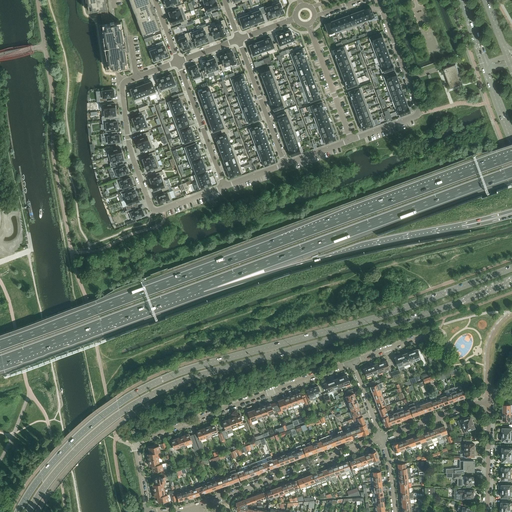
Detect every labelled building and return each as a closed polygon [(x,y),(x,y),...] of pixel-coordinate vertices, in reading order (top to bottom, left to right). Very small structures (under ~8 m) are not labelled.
[(85,0),(86,1),(87,1),(88,4),(87,4),(88,4),(89,12),(98,10),(98,11),(100,11),(103,25),(116,23),(109,16),(105,16),(105,13),(108,13),(107,9),(108,9),(108,8),(106,0),(85,0)] [(149,0),(129,0),(134,13),(135,13),(137,20),(137,21),(143,38),(161,31),(155,15),(154,15),(154,14),(153,15),(151,7),(152,7),(152,6),(149,0)] [(279,1),(272,4),(277,16),(278,15),(278,16),(281,15),(281,14),(284,13),(283,9),(282,7),(279,1)] [(216,2),(204,6),(206,12),(205,13),(206,16),(212,14),(211,11),(218,8),(216,2)] [(273,6),(266,8),(270,18),(272,17),(273,18),(276,17),(276,16),(277,16),(272,4),(273,6)] [(169,14),(170,18),(171,18),(171,19),(185,14),(181,5),(175,7),(176,10),(173,11),(169,13),(169,14)] [(364,9),(369,22),(375,20),(375,21),(378,19),(376,14),(373,15),(370,7),(367,8),(367,9),(365,10),(364,9)] [(259,8),(252,11),(257,23),(258,22),(258,23),(262,22),(261,21),(264,20),(259,8)] [(369,22),(364,9),(361,10),(362,11),(359,12),(359,11),(363,24),(364,24),(363,23),(368,21),(369,22)] [(252,11),(246,13),(250,25),(251,25),(252,26),(255,25),(254,24),(257,23),(252,11)] [(356,12),(356,13),(354,14),(353,13),(358,26),(363,24),(359,11),(356,12)] [(246,13),(238,16),(243,28),(246,27),(246,28),(249,27),(249,26),(250,25),(246,13)] [(350,14),(350,15),(348,16),(352,28),(358,26),(353,13),(350,14)] [(185,14),(171,19),(173,25),(180,22),(181,25),(188,22),(185,14)] [(345,17),(345,16),(342,17),(346,30),(352,28),(348,16),(345,17)] [(341,17),(342,18),(339,19),(339,18),(336,19),(341,32),(346,30),(342,17),(341,17)] [(336,19),(336,20),(334,21),(333,20),(330,21),(334,32),(340,30),(341,32),(336,19)] [(222,23),(216,25),(220,37),(226,35),(223,27),(226,26),(224,20),(221,21),(222,23)] [(330,21),(331,22),(328,23),(328,22),(325,23),(329,34),(334,32),(330,21)] [(103,25),(99,25),(106,70),(128,67),(127,61),(128,61),(127,61),(126,52),(128,51),(127,46),(127,45),(126,43),(127,43),(127,42),(126,42),(125,37),(124,37),(122,28),(123,28),(123,27),(122,27),(121,22),(116,23),(103,25)] [(209,25),(206,26),(209,33),(212,32),(213,35),(214,39),(216,38),(216,39),(219,38),(219,37),(220,37),(216,25),(210,27),(209,25)] [(204,28),(198,30),(202,43),(203,43),(204,43),(207,42),(207,41),(208,41),(207,37),(206,34),(209,33),(206,26),(203,27),(204,28)] [(192,32),(189,33),(191,39),(194,38),(195,42),(197,45),(198,45),(202,44),(202,43),(198,30),(192,33),(192,32)] [(284,33),(283,33),(287,44),(294,41),(293,37),(292,34),(290,31),(288,32),(287,31),(284,32),(284,33)] [(185,35),(178,38),(183,50),(184,50),(184,51),(188,50),(187,49),(190,48),(188,44),(189,44),(187,41),(187,40),(190,39),(188,33),(185,34),(185,35)] [(279,35),(276,36),(280,47),(287,44),(283,33),(282,34),(282,33),(278,34),(279,35)] [(383,38),(381,33),(369,37),(371,43),(383,38)] [(265,40),(263,40),(267,51),(274,49),(275,51),(278,50),(276,43),(273,44),(270,38),(268,39),(267,38),(264,39),(265,40)] [(385,43),(384,43),(382,39),(383,39),(383,38),(371,43),(373,48),(385,43)] [(258,43),(256,43),(261,54),(267,51),(263,40),(261,41),(261,40),(257,42),(258,43)] [(252,45),(249,46),(253,57),(261,54),(256,43),(255,43),(255,42),(252,44),(252,45)] [(386,49),(385,46),(386,46),(385,43),(373,48),(375,53),(386,49)] [(157,46),(156,46),(161,58),(162,58),(162,59),(166,58),(165,57),(168,56),(164,45),(157,47),(157,46)] [(156,46),(149,49),(154,61),(156,60),(157,61),(160,60),(160,59),(161,58),(156,46)] [(345,46),(332,51),(334,54),(335,56),(347,52),(345,46)] [(304,53),(303,49),(290,54),(292,60),(304,55),(304,54),(303,53),(304,53)] [(389,53),(388,50),(387,51),(386,49),(375,53),(376,58),(389,53)] [(232,52),(226,54),(231,67),(237,65),(240,64),(238,58),(235,59),(232,52)] [(349,57),(347,52),(335,56),(336,58),(335,59),(336,62),(349,57)] [(390,59),(388,54),(389,54),(389,53),(376,58),(378,63),(390,59)] [(223,63),(220,64),(223,71),(226,70),(225,68),(231,66),(231,67),(226,54),(225,54),(222,55),(222,56),(221,56),(222,60),(223,63)] [(304,55),(292,60),(294,65),(306,61),(307,60),(306,57),(305,58),(305,57),(304,55)] [(351,62),(349,57),(336,62),(338,65),(339,67),(338,67),(351,62)] [(210,60),(209,61),(213,72),(219,70),(220,72),(223,71),(220,64),(217,65),(216,62),(215,58),(213,59),(213,58),(210,59),(210,60)] [(392,64),(392,63),(392,64),(390,59),(378,63),(380,68),(392,64)] [(206,70),(203,71),(205,77),(208,76),(207,74),(213,72),(209,61),(208,61),(208,60),(204,61),(204,62),(203,63),(204,66),(205,70),(206,69),(206,70)] [(307,63),(306,61),(294,65),(296,71),(309,66),(308,63),(307,63)] [(353,68),(351,62),(338,67),(340,70),(341,72),(353,68)] [(395,69),(394,66),(393,66),(392,64),(380,68),(382,73),(395,69)] [(444,69),(443,69),(445,74),(449,84),(451,89),(451,88),(451,89),(463,84),(456,65),(456,64),(444,69)] [(190,67),(190,68),(194,80),(201,78),(201,79),(204,78),(202,72),(199,73),(199,72),(198,69),(196,65),(194,66),(193,65),(190,66),(190,67)] [(273,71),(271,65),(259,70),(261,75),(273,71)] [(309,66),(296,71),(298,76),(310,71),(309,69),(310,69),(309,66)] [(355,73),(353,68),(341,72),(342,74),(341,75),(342,78),(355,73)] [(275,76),(273,71),(261,75),(263,80),(275,76)] [(310,71),(298,76),(300,81),(313,76),(312,73),(311,74),(310,71)] [(397,77),(395,72),(383,76),(385,81),(397,77)] [(357,78),(355,73),(342,78),(344,81),(345,83),(357,78)] [(166,77),(164,77),(169,89),(176,86),(172,74),(169,75),(169,74),(165,76),(166,77)] [(241,74),(230,78),(233,86),(245,81),(244,79),(245,79),(244,76),(242,76),(241,74)] [(160,79),(157,80),(162,92),(169,89),(164,77),(163,77),(163,76),(160,78),(160,79)] [(277,81),(275,76),(263,80),(265,85),(277,81)] [(313,76),(300,81),(302,87),(314,82),(313,80),(314,79),(313,76)] [(398,82),(397,77),(385,81),(387,86),(398,82)] [(359,84),(357,78),(345,83),(346,85),(345,85),(346,89),(359,84)] [(245,81),(233,86),(235,91),(248,87),(247,83),(246,84),(245,81)] [(279,86),(277,81),(265,85),(267,90),(266,90),(266,91),(279,86)] [(146,84),(145,84),(149,96),(156,94),(152,82),(149,83),(149,82),(145,83),(146,84)] [(314,82),(302,87),(304,92),(317,87),(316,84),(315,84),(314,82)] [(400,87),(398,82),(387,86),(389,91),(400,87)] [(139,86),(138,87),(142,99),(142,98),(148,95),(149,97),(149,96),(145,84),(142,85),(142,84),(139,85),(139,86)] [(133,88),(131,89),(135,102),(142,99),(138,87),(137,87),(136,86),(133,88)] [(280,91),(279,86),(266,91),(267,93),(268,93),(269,95),(280,91)] [(248,87),(235,91),(235,92),(236,91),(238,96),(237,96),(237,97),(249,92),(248,90),(249,90),(248,87)] [(317,87),(304,92),(306,97),(318,93),(318,91),(317,91),(318,90),(317,87)] [(402,92),(400,87),(389,91),(391,96),(402,92)] [(201,98),(211,94),(209,88),(198,92),(199,96),(200,96),(201,98)] [(363,93),(361,88),(348,92),(349,96),(350,95),(350,96),(351,98),(363,93)] [(101,98),(100,98),(100,102),(107,101),(106,98),(107,98),(110,97),(114,97),(114,94),(115,94),(115,90),(114,91),(113,90),(100,91),(101,98)] [(282,96),(281,96),(279,92),(281,91),(280,91),(269,95),(270,97),(269,98),(270,101),(282,96)] [(249,92),(237,97),(239,102),(252,97),(251,94),(250,94),(249,92)] [(404,97),(402,92),(391,96),(392,101),(404,97)] [(202,100),(201,100),(202,104),(216,99),(216,98),(214,99),(212,93),(201,98),(202,100)] [(306,97),(308,103),(321,98),(320,95),(319,95),(319,94),(318,93),(306,97)] [(365,98),(363,93),(351,98),(351,99),(352,100),(351,100),(352,103),(365,98)] [(284,101),(282,96),(270,101),(271,101),(272,105),(284,101)] [(252,97),(239,102),(241,107),(253,103),(252,101),(253,100),(252,97)] [(407,102),(406,99),(405,99),(404,97),(392,101),(394,107),(407,102)] [(179,98),(167,102),(170,110),(182,105),(181,104),(182,104),(181,100),(180,101),(179,98)] [(367,104),(365,98),(352,103),(353,106),(354,106),(355,108),(354,108),(354,109),(367,104)] [(216,99),(202,104),(203,104),(205,109),(218,104),(216,99)] [(115,103),(107,104),(107,101),(100,102),(100,105),(101,105),(102,111),(115,109),(115,103)] [(286,106),(284,101),(272,105),(273,108),(272,108),(273,111),(286,106)] [(324,105),(322,102),(309,107),(312,112),(324,108),(323,106),(323,105),(324,105)] [(408,107),(406,102),(407,102),(394,107),(396,112),(408,107)] [(253,103),(241,107),(243,113),(256,108),(254,105),(253,103)] [(206,111),(205,112),(206,115),(219,110),(217,105),(218,105),(218,104),(205,109),(206,111)] [(369,109),(367,104),(354,109),(355,112),(356,111),(357,114),(369,109)] [(182,105),(170,110),(172,116),(185,112),(184,112),(184,109),(183,106),(182,106),(182,105)] [(411,112),(410,109),(409,109),(408,107),(396,112),(397,111),(399,116),(411,112)] [(256,108),(243,113),(245,118),(257,114),(256,111),(257,111),(256,108)] [(324,109),(324,108),(312,112),(314,111),(316,116),(313,117),(327,113),(325,110),(324,110),(324,109)] [(116,110),(115,109),(102,111),(103,117),(102,117),(102,120),(111,119),(109,120),(108,116),(109,116),(112,116),(116,116),(116,114),(117,114),(116,110),(115,110),(116,110)] [(290,116),(287,109),(276,113),(277,115),(275,116),(276,119),(277,119),(278,121),(290,116)] [(371,115),(369,109),(357,114),(358,116),(357,116),(358,119),(371,115)] [(219,110),(206,115),(207,115),(209,120),(208,121),(222,116),(222,115),(221,116),(219,110)] [(133,120),(132,120),(133,124),(134,124),(135,125),(146,120),(144,115),(146,114),(145,111),(138,113),(140,116),(139,116),(136,117),(132,119),(133,120)] [(185,112),(172,116),(175,123),(187,119),(187,118),(187,117),(186,114),(185,114),(185,112)] [(328,116),(327,113),(313,117),(315,123),(328,118),(327,118),(327,116),(328,116)] [(257,114),(245,118),(247,124),(260,119),(258,115),(258,116),(257,114)] [(373,120),(371,115),(358,119),(359,122),(360,122),(360,123),(361,124),(373,120)] [(222,116),(208,121),(209,124),(210,124),(211,126),(224,121),(222,116)] [(292,121),(290,116),(278,121),(279,123),(278,123),(279,126),(292,121)] [(330,121),(328,118),(315,123),(317,128),(330,124),(329,121),(330,121)] [(117,122),(111,122),(111,119),(102,120),(102,121),(103,121),(104,130),(118,129),(118,128),(119,128),(119,124),(117,124),(117,122)] [(187,119),(175,123),(177,130),(190,126),(190,125),(189,125),(189,123),(190,123),(188,120),(187,120),(187,119)] [(135,126),(134,126),(135,129),(136,129),(137,130),(140,129),(144,128),(145,131),(151,128),(150,125),(148,126),(146,120),(135,125),(135,126)] [(373,126),(371,121),(373,120),(361,124),(361,126),(362,127),(361,127),(362,130),(373,126)] [(212,128),(211,129),(212,132),(221,129),(222,132),(228,130),(227,127),(226,127),(224,121),(211,126),(212,128)] [(294,126),(292,121),(279,126),(280,126),(282,131),(294,126)] [(257,126),(249,129),(251,135),(263,130),(262,128),(263,128),(262,124),(260,125),(260,124),(256,125),(257,126)] [(330,126),(330,124),(317,128),(318,128),(319,128),(320,133),(319,133),(332,129),(331,126),(330,126)] [(190,126),(177,130),(180,137),(192,132),(192,131),(193,131),(191,128),(190,128),(190,126)] [(295,132),(294,126),(282,131),(284,136),(283,136),(295,132)] [(334,132),(332,129),(319,133),(321,139),(334,134),(333,133),(333,132),(334,132)] [(223,135),(215,138),(216,142),(217,141),(218,144),(230,139),(228,133),(229,133),(228,130),(222,132),(223,135)] [(263,130),(251,135),(253,140),(266,135),(265,132),(264,132),(263,130)] [(115,135),(112,136),(112,132),(104,134),(104,137),(105,137),(106,144),(120,142),(119,141),(121,141),(120,137),(119,137),(119,135),(115,135)] [(144,137),(136,140),(138,145),(151,141),(149,135),(150,135),(149,132),(142,134),(144,137)] [(192,132),(180,137),(183,144),(195,140),(194,137),(195,137),(193,133),(192,134),(192,132)] [(297,137),(295,132),(283,136),(284,139),(285,139),(286,141),(297,137)] [(334,136),(334,134),(321,139),(323,144),(336,140),(335,136),(334,137),(334,136)] [(266,135),(253,140),(255,145),(268,140),(267,141),(266,139),(267,138),(266,135)] [(299,142),(297,137),(286,141),(286,143),(287,146),(299,142)] [(219,146),(218,146),(219,150),(233,145),(232,144),(230,145),(228,140),(231,139),(230,139),(218,144),(219,146)] [(268,140),(255,145),(257,151),(269,146),(268,144),(269,144),(268,140)] [(139,146),(138,147),(140,150),(141,151),(144,150),(145,150),(148,149),(149,152),(155,149),(154,146),(153,147),(151,141),(138,145),(139,146)] [(299,142),(287,146),(287,147),(288,146),(289,151),(301,147),(299,147),(297,143),(299,142)] [(196,143),(184,148),(186,155),(199,150),(198,149),(199,149),(198,145),(197,146),(196,143)] [(233,145),(219,150),(220,150),(222,155),(235,150),(233,145)] [(269,146),(257,151),(259,156),(272,151),(270,148),(269,146)] [(121,148),(113,150),(112,147),(106,148),(107,152),(107,151),(109,157),(122,154),(121,148)] [(303,152),(301,147),(289,151),(290,153),(289,154),(290,157),(303,152)] [(199,150),(186,155),(189,162),(201,157),(200,155),(201,154),(200,151),(199,151),(199,150)] [(223,157),(222,158),(223,161),(237,156),(235,150),(222,155),(223,157)] [(272,151),(259,156),(261,161),(273,157),(272,155),(273,154),(272,151)] [(143,161),(142,161),(144,165),(145,164),(145,165),(158,161),(155,155),(156,155),(155,152),(149,154),(150,157),(149,157),(146,158),(143,159),(143,161)] [(122,154),(109,157),(111,163),(110,163),(111,167),(117,165),(116,162),(117,162),(120,161),(124,160),(123,158),(124,158),(123,155),(122,155),(122,154)] [(237,156),(223,161),(224,161),(226,166),(225,166),(225,167),(239,162),(237,156)] [(201,157),(189,162),(192,168),(204,164),(203,163),(204,162),(203,159),(202,160),(201,157)] [(273,157),(261,161),(261,162),(262,161),(264,167),(276,162),(274,159),(273,157)] [(145,166),(144,167),(146,170),(147,170),(147,171),(151,170),(154,169),(155,172),(162,169),(161,166),(160,166),(158,161),(145,165),(145,166)] [(239,162),(225,167),(226,170),(227,170),(228,172),(241,167),(239,162)] [(204,164),(192,168),(192,169),(193,168),(195,175),(194,175),(206,171),(206,170),(205,168),(206,168),(205,165),(204,165),(204,164)] [(119,165),(111,168),(112,171),(113,171),(116,177),(128,173),(128,172),(129,172),(128,168),(127,169),(126,166),(122,167),(120,168),(119,165)] [(229,174),(228,174),(229,178),(243,173),(241,167),(228,172),(229,174)] [(150,180),(150,181),(151,184),(152,184),(152,185),(165,180),(164,180),(162,175),(163,174),(162,171),(156,173),(157,176),(157,177),(157,176),(154,178),(150,179),(150,180)] [(206,171),(194,175),(197,182),(209,178),(208,176),(209,176),(208,173),(207,173),(206,171),(207,171),(206,171)] [(124,180),(123,181),(122,178),(115,180),(117,183),(118,183),(120,189),(133,184),(134,183),(132,180),(131,180),(130,178),(127,179),(124,180)] [(209,178),(197,182),(199,189),(211,185),(210,182),(211,182),(210,178),(209,179),(209,178)] [(165,180),(152,185),(154,191),(161,188),(163,191),(169,189),(168,186),(167,186),(165,180)] [(128,192),(127,189),(120,192),(121,195),(122,195),(124,200),(137,196),(137,195),(137,194),(136,191),(135,191),(135,190),(131,191),(128,192)] [(157,197),(156,198),(157,201),(158,201),(159,203),(163,202),(166,201),(172,199),(169,192),(156,197),(157,197)] [(139,201),(137,196),(124,200),(127,206),(126,206),(127,209),(133,207),(132,204),(139,201)] [(143,211),(142,208),(138,210),(135,211),(134,211),(133,208),(125,211),(126,214),(129,213),(131,220),(144,215),(144,214),(145,214),(144,211),(143,211)] [(414,349),(411,351),(415,360),(421,358),(424,366),(426,365),(421,350),(418,351),(417,349),(415,350),(414,349)] [(408,352),(406,353),(409,363),(415,360),(411,351),(408,352)] [(403,354),(400,355),(404,366),(410,364),(409,363),(406,353),(403,354)] [(405,368),(404,366),(400,355),(397,356),(394,357),(398,367),(399,370),(405,368)] [(383,361),(381,362),(384,371),(390,369),(386,360),(383,361)] [(378,363),(375,364),(379,374),(384,371),(381,362),(379,363),(378,363)] [(372,366),(369,367),(373,376),(379,374),(375,364),(371,365),(372,366)] [(367,378),(373,376),(369,367),(367,367),(364,368),(364,369),(367,378)] [(344,376),(341,377),(345,386),(350,384),(347,375),(346,375),(343,376),(344,376)] [(339,377),(335,379),(339,388),(345,386),(341,377),(339,378),(339,377)] [(332,380),(330,381),(333,391),(339,388),(335,379),(332,380)] [(328,393),(333,391),(330,381),(328,382),(324,383),(325,383),(324,384),(328,393)] [(372,392),(380,389),(378,384),(370,387),(371,387),(370,388),(371,390),(372,390),(372,392)] [(313,388),(312,388),(315,396),(319,394),(319,396),(322,395),(318,386),(316,387),(316,386),(313,387),(313,388)] [(450,388),(451,392),(454,401),(457,400),(459,400),(459,399),(460,399),(456,390),(455,386),(450,388)] [(312,397),(315,396),(312,388),(309,389),(307,390),(308,393),(305,393),(309,403),(311,402),(310,400),(313,399),(312,397)] [(462,388),(456,390),(460,399),(461,399),(462,399),(462,398),(465,397),(462,388)] [(373,395),(374,397),(382,394),(380,389),(372,392),(373,394),(373,395)] [(301,392),(295,394),(298,404),(304,402),(305,405),(308,404),(304,393),(301,394),(301,392)] [(451,392),(446,394),(449,403),(450,403),(452,402),(454,401),(451,392)] [(346,396),(348,401),(355,398),(355,396),(355,395),(355,394),(354,394),(354,393),(346,396)] [(440,394),(440,393),(435,395),(439,407),(439,406),(440,407),(441,406),(442,406),(444,405),(441,396),(440,394)] [(295,394),(289,396),(293,406),(298,404),(295,394)] [(376,400),(376,402),(384,399),(382,394),(374,397),(375,400),(376,400)] [(449,403),(446,394),(441,396),(444,405),(447,404),(449,404),(449,403)] [(429,397),(431,400),(434,408),(436,408),(437,408),(438,407),(439,407),(435,395),(429,397)] [(289,396),(284,398),(287,408),(288,410),(294,408),(293,406),(289,396)] [(278,401),(279,402),(275,403),(279,414),(282,413),(281,410),(287,408),(284,398),(278,401)] [(355,398),(348,401),(350,407),(358,403),(357,401),(356,401),(355,398)] [(386,405),(384,399),(376,402),(377,404),(377,405),(377,407),(378,407),(378,408),(386,405)] [(431,400),(425,402),(429,410),(430,411),(431,410),(431,409),(434,408),(431,400)] [(429,410),(425,402),(420,404),(423,412),(426,411),(426,412),(428,411),(429,410)] [(270,403),(265,405),(268,415),(274,413),(275,415),(279,414),(275,403),(271,405),(270,403)] [(350,407),(351,412),(359,409),(359,407),(359,406),(358,403),(350,407)] [(420,404),(415,405),(418,414),(419,414),(421,414),(421,413),(423,412),(420,404)] [(502,413),(511,413),(511,412),(511,404),(503,405),(503,409),(502,409),(502,413)] [(265,405),(259,408),(263,417),(264,421),(266,420),(265,416),(268,415),(265,405)] [(418,414),(415,405),(410,407),(413,416),(416,415),(416,416),(418,415),(418,414)] [(396,406),(398,412),(401,420),(404,420),(405,420),(406,419),(407,419),(403,410),(402,407),(399,409),(398,406),(396,406)] [(386,426),(391,424),(388,415),(385,407),(379,409),(385,425),(386,426)] [(259,408),(254,410),(257,419),(263,417),(259,408)] [(409,408),(403,410),(407,419),(407,418),(408,419),(409,418),(410,417),(412,417),(409,408)] [(359,409),(351,412),(353,417),(361,414),(361,413),(361,412),(361,411),(360,411),(359,409)] [(258,421),(257,419),(254,410),(248,412),(250,417),(247,419),(250,425),(253,424),(258,422),(258,421)] [(401,420),(398,412),(393,414),(396,422),(397,422),(398,422),(399,422),(399,421),(401,420)] [(511,413),(502,413),(502,417),(503,417),(503,421),(511,421),(511,420),(511,415),(511,416),(511,413)] [(393,414),(388,415),(391,424),(394,423),(394,424),(396,423),(396,422),(393,414)] [(234,417),(238,426),(244,424),(246,429),(249,428),(246,422),(244,423),(240,415),(234,417)] [(358,422),(358,424),(362,435),(369,433),(365,424),(362,416),(358,418),(359,421),(358,422)] [(471,419),(470,416),(457,421),(459,427),(464,425),(473,422),(472,418),(471,419)] [(234,417),(228,419),(232,428),(238,426),(234,417)] [(233,432),(232,428),(228,419),(222,421),(226,430),(227,434),(230,433),(233,432)] [(464,429),(465,431),(464,431),(465,434),(467,433),(468,433),(468,432),(468,431),(468,430),(475,428),(474,425),(473,422),(464,425),(465,428),(464,429)] [(215,424),(208,426),(212,436),(218,433),(215,424)] [(439,427),(442,436),(447,434),(444,425),(442,426),(441,426),(439,427)] [(208,426),(203,428),(206,438),(212,436),(208,426)] [(355,438),(358,437),(355,429),(352,429),(351,427),(349,428),(353,438),(354,438),(355,438)] [(436,428),(434,429),(438,440),(443,438),(442,436),(439,427),(437,428),(436,428)] [(201,440),(206,438),(203,428),(196,431),(197,433),(194,434),(199,449),(203,447),(201,440)] [(438,440),(434,429),(431,430),(431,431),(429,431),(433,442),(438,440)] [(346,442),(349,440),(345,432),(343,433),(342,430),(340,431),(344,442),(345,441),(346,442)] [(426,432),(423,433),(428,444),(433,442),(429,431),(427,432),(426,432)] [(193,435),(190,436),(189,433),(183,436),(186,445),(192,443),(195,450),(198,449),(193,435)] [(420,434),(418,435),(421,443),(422,446),(428,444),(423,433),(420,434)] [(332,434),(330,435),(334,445),(335,445),(336,445),(339,444),(336,435),(333,436),(332,434)] [(511,434),(502,435),(502,438),(503,439),(503,441),(507,441),(507,443),(511,442),(511,434)] [(326,436),(330,447),(333,446),(333,445),(334,445),(330,435),(326,436)] [(415,436),(413,436),(416,445),(421,443),(418,435),(416,436),(415,436)] [(183,436),(177,438),(180,447),(186,445),(183,436)] [(321,438),(325,448),(326,448),(327,448),(330,447),(326,436),(321,438)] [(410,438),(408,439),(411,447),(416,445),(413,436),(410,437),(410,438)] [(174,449),(180,447),(177,438),(171,440),(174,449)] [(316,440),(317,442),(320,451),(323,450),(324,449),(325,448),(321,438),(316,440)] [(317,442),(316,440),(316,439),(314,440),(314,441),(312,442),(315,452),(317,452),(320,451),(317,442)] [(405,439),(403,440),(406,449),(411,447),(408,439),(406,440),(405,439)] [(400,442),(398,443),(401,451),(406,449),(403,440),(400,441),(400,442)] [(395,453),(401,451),(398,443),(396,443),(395,443),(393,444),(392,445),(394,449),(394,450),(394,451),(395,452),(395,453)] [(308,455),(311,454),(308,446),(305,447),(304,444),(302,445),(306,456),(308,455)] [(305,456),(301,445),(296,447),(297,450),(300,458),(303,457),(305,456)] [(300,458),(297,450),(292,451),(295,460),(297,459),(300,458)] [(372,453),(370,453),(373,462),(379,460),(378,459),(379,458),(378,456),(377,456),(376,451),(375,451),(374,451),(372,452),(372,453)] [(290,462),(287,453),(282,455),(285,463),(287,462),(287,463),(290,462)] [(368,453),(365,455),(368,464),(373,462),(370,453),(368,454),(368,453)] [(266,457),(266,458),(270,469),(273,468),(275,467),(272,459),(271,455),(266,457)] [(362,456),(360,457),(363,465),(368,464),(365,455),(362,456)] [(357,457),(354,458),(358,467),(363,465),(360,457),(358,458),(357,457)] [(268,470),(270,469),(266,458),(261,460),(265,471),(267,470),(268,470)] [(355,470),(354,469),(358,467),(354,458),(352,459),(351,460),(349,461),(352,468),(351,469),(353,475),(356,474),(354,470),(355,470)] [(256,461),(257,464),(260,473),(263,472),(263,471),(265,471),(261,460),(256,461)] [(454,473),(461,473),(464,473),(464,471),(467,470),(467,472),(474,472),(474,461),(460,461),(460,470),(454,470),(454,471),(454,473)] [(352,475),(347,462),(345,462),(342,463),(346,475),(349,474),(350,476),(352,475)] [(166,463),(162,464),(159,464),(152,465),(153,472),(161,470),(162,474),(168,473),(166,463)] [(339,465),(337,465),(341,476),(346,475),(342,463),(340,464),(339,465)] [(242,467),(243,470),(246,478),(248,477),(248,478),(251,476),(248,468),(247,465),(242,467)] [(335,466),(332,467),(335,476),(338,475),(341,481),(343,480),(341,476),(337,465),(335,466)] [(327,469),(330,477),(332,481),(337,479),(335,476),(332,467),(330,467),(329,468),(327,469)] [(230,471),(231,474),(234,482),(235,482),(237,481),(239,480),(235,469),(230,471)] [(325,479),(330,477),(327,469),(326,470),(325,469),(322,470),(325,479)] [(246,478),(243,470),(238,472),(241,480),(243,479),(246,478)] [(319,472),(317,473),(321,484),(322,484),(326,482),(325,479),(322,470),(320,471),(319,472)] [(168,476),(168,473),(162,474),(162,477),(154,479),(155,485),(163,483),(166,483),(164,477),(168,476)] [(321,484),(317,473),(316,473),(315,473),(312,474),(316,485),(317,485),(321,484)] [(464,476),(461,476),(461,473),(454,473),(453,473),(453,478),(461,479),(462,480),(463,480),(463,481),(464,481),(464,484),(474,485),(474,477),(464,476)] [(316,486),(316,485),(312,474),(310,475),(309,476),(308,476),(311,485),(312,487),(316,486)] [(227,485),(230,484),(226,476),(222,478),(224,486),(227,485)] [(306,486),(311,485),(308,476),(306,477),(305,476),(302,477),(306,486)] [(297,480),(300,488),(306,486),(302,477),(300,478),(300,479),(297,480)] [(224,486),(222,478),(216,479),(220,488),(222,487),(224,486)] [(216,479),(211,481),(214,489),(217,489),(220,488),(216,479)] [(294,480),(291,482),(294,490),(299,488),(296,480),(294,481),(294,480)] [(206,483),(202,485),(205,493),(207,492),(207,493),(210,492),(206,483)] [(284,484),(281,485),(284,494),(289,492),(286,484),(285,485),(284,484)] [(197,496),(200,495),(197,487),(192,489),(194,497),(197,496)] [(474,490),(465,490),(465,487),(457,487),(457,490),(458,490),(458,494),(464,494),(463,498),(474,498),(474,490)] [(271,489),(275,498),(280,496),(277,488),(275,488),(274,488),(271,489)] [(268,500),(270,499),(275,498),(271,489),(269,490),(266,491),(267,492),(265,493),(268,500)] [(257,495),(255,496),(257,501),(261,499),(261,500),(266,499),(263,492),(259,494),(259,493),(256,494),(257,495)] [(246,499),(245,499),(247,504),(249,503),(250,505),(253,505),(252,502),(254,502),(257,501),(255,496),(253,496),(250,497),(251,497),(248,498),(248,497),(246,498),(246,499)] [(236,506),(236,507),(247,506),(247,504),(245,499),(244,500),(243,499),(241,500),(241,501),(237,502),(236,505),(236,506)]
